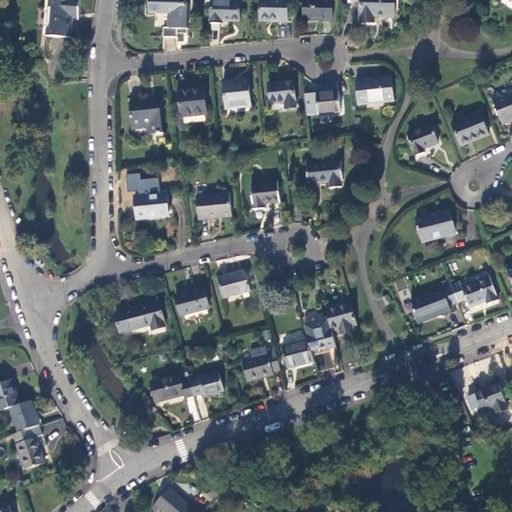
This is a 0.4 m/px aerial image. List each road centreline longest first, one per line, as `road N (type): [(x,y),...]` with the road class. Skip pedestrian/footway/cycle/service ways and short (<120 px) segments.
road 1 (residential): [(129,475),(351,386)]
road 2 (residential): [(99,65),(274,47),(306,53)]
road 3 (unclassified): [(23,299),(63,380),(129,475)]
road 4 (residential): [(99,65),(100,243),(93,267)]
road 5 (residential): [(93,267),(237,244),(279,246)]
road 6 (residential): [(351,386),(413,375),(464,345)]
road 7 (residential): [(464,345),(407,356),(351,386)]
